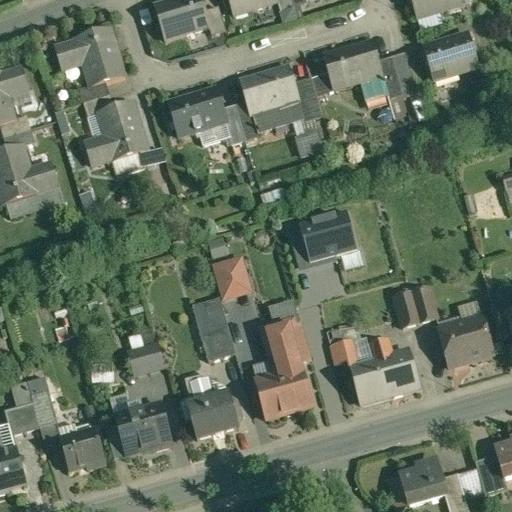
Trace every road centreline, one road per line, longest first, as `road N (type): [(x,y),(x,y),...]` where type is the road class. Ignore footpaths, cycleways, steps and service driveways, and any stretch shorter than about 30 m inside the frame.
road 1 (residential): [(377,0),(358,25),(168,80),(146,69),(123,0)]
road 2 (residential): [(104,511),(315,452)]
road 3 (residential): [(315,452),(511,397)]
